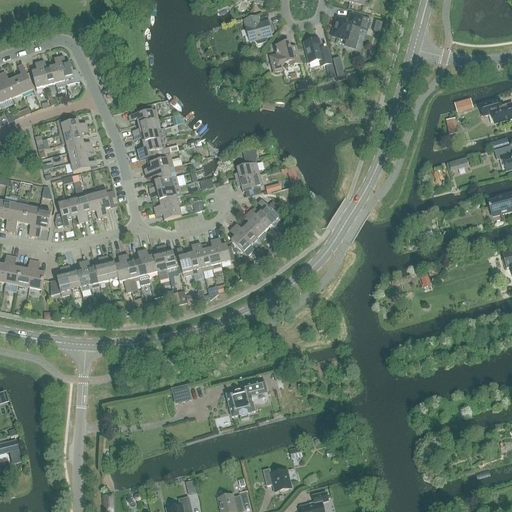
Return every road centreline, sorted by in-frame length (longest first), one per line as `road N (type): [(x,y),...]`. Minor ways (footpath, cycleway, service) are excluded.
road 1 (tertiary): [(339,233),(296,283),(245,315),(167,341),(85,345)]
road 2 (tertiary): [(339,233),(380,159),(413,50)]
road 3 (residential): [(79,511),(85,345)]
road 4 (residential): [(0,238),(62,247),(139,227)]
road 5 (residential): [(139,227),(97,99)]
road 6 (residential): [(0,59),(71,43),(97,99)]
